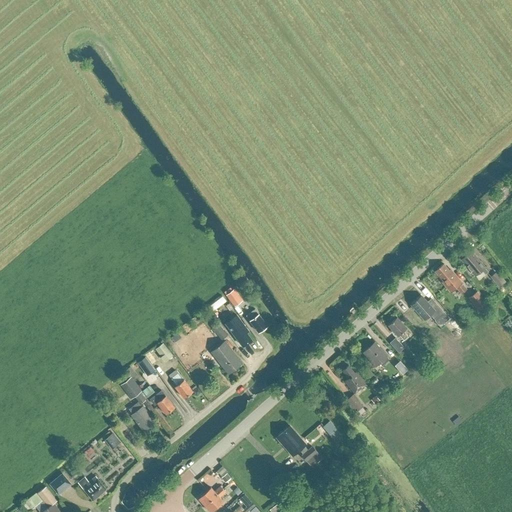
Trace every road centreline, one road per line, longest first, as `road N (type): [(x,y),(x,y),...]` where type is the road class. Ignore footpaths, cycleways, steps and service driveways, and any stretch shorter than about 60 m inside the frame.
road 1 (tertiary): [(164,497),(511,184)]
road 2 (unclassified): [(114,511),(113,496),(129,469),(264,353)]
